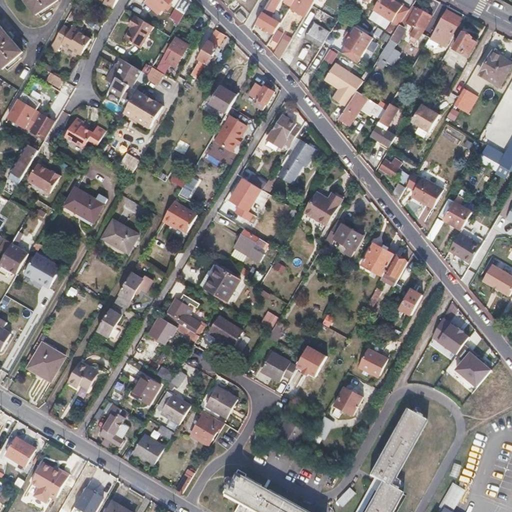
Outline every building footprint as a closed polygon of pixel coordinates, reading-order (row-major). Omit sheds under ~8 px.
[(25,0),(35,13),(55,0),(25,0)] [(151,0),(162,10),(171,0),(151,0)] [(190,1),(189,0),(179,0),(175,8),(184,13),(190,1)] [(269,0),(262,12),(255,24),(264,29),(276,8),(273,6),(276,0),(269,0)] [(314,0),(293,0),(290,6),(289,8),(304,17),(308,12),(314,0)] [(314,0),(308,12),(310,13),(311,11),(313,12),(320,0),(314,0)] [(393,0),(379,0),(373,10),(399,26),(401,24),(402,21),(410,10),(403,6),(404,4),(397,0),(396,0),(396,1),(393,0)] [(410,10),(402,21),(412,27),(409,33),(411,34),(410,36),(418,41),(432,17),(422,11),(412,6),(410,10)] [(262,12),(256,9),(249,20),(255,24),(262,12)] [(447,11),(438,27),(437,26),(430,39),(445,47),(453,34),(459,38),(466,25),(460,21),(461,20),(454,15),(447,11)] [(132,23),(130,27),(124,39),(140,48),(152,27),(134,16),(130,22),(132,23)] [(314,23),(304,17),(295,33),(305,38),(314,23)] [(74,23),(71,29),(63,42),(82,53),(92,37),(80,30),(81,28),(74,23)] [(319,26),(314,23),(305,38),(307,40),(309,36),(312,38),(319,26)] [(399,26),(393,36),(379,58),(385,61),(396,43),(397,44),(401,38),(404,39),(406,36),(403,34),(407,28),(401,24),(399,26)] [(71,29),(65,25),(57,38),(63,42),(71,29)] [(0,26),(0,67),(1,69),(21,52),(0,26)] [(323,27),(313,43),(321,47),(331,32),(323,27)] [(348,40),(346,39),(342,46),(345,47),(341,54),(357,63),(373,38),(355,28),(348,40)] [(215,30),(206,46),(198,59),(200,60),(191,75),(196,78),(205,63),(207,64),(224,35),(215,30)] [(469,35),(465,33),(456,49),(470,57),(478,44),(472,40),(474,38),(469,35)] [(187,45),(174,38),(165,54),(169,57),(166,62),(175,67),(187,45)] [(286,49),(280,45),(274,55),(279,60),(286,49)] [(511,62),(503,58),(493,52),(480,75),(500,87),(511,66),(511,62)] [(112,69),(106,79),(113,84),(109,91),(125,100),(129,94),(126,92),(130,85),(133,87),(142,71),(120,58),(115,66),(117,67),(115,71),(113,70),(112,69)] [(364,82),(335,63),(325,80),(339,89),(333,98),(347,107),(356,93),(364,82)] [(164,74),(152,67),(148,75),(145,79),(157,85),(164,74)] [(63,80),(51,72),(46,80),(59,88),(63,80)] [(0,91),(3,86),(16,94),(19,88),(0,77),(0,91)] [(258,84),(257,83),(250,94),(257,98),(256,99),(261,102),(266,105),(266,104),(274,92),(266,88),(268,85),(265,84),(264,87),(258,84)] [(407,95),(412,87),(404,83),(399,90),(407,95)] [(236,97),(220,87),(210,105),(226,114),(231,106),(236,97)] [(469,113),(478,97),(464,89),(455,105),(469,113)] [(147,96),(138,91),(125,114),(150,128),(164,105),(154,100),(147,96)] [(356,93),(347,107),(340,119),(351,126),(360,111),(371,117),(372,114),(380,119),(385,110),(356,93)] [(36,110),(18,100),(3,125),(21,135),(31,118),(36,110)] [(432,108),(424,103),(413,124),(430,133),(440,115),(430,110),(432,108)] [(387,112),(372,137),(382,143),(380,145),(389,150),(400,132),(396,130),(393,135),(386,132),(390,124),(398,110),(390,106),(387,112)] [(246,124),(230,115),(215,141),(231,151),(242,131),(246,124)] [(84,121),(76,116),(64,136),(84,147),(88,139),(97,145),(106,130),(97,125),(93,132),(86,127),(81,125),(83,123),(84,121)] [(275,127),(269,138),(268,140),(282,148),(285,143),(291,146),(294,141),(301,130),(295,126),(296,124),(282,116),(275,127)] [(36,121),(31,118),(21,135),(26,138),(36,121)] [(51,129),(36,121),(26,138),(40,147),(51,129)] [(511,142),(511,125),(509,124),(495,149),(505,154),(510,146),(511,142)] [(285,156),(289,159),(279,174),(292,182),(309,156),(313,158),(316,153),(294,141),(291,146),(285,156)] [(38,150),(27,143),(8,177),(18,183),(38,150)] [(511,146),(510,146),(505,154),(500,163),(511,169),(511,146)] [(127,152),(119,166),(132,173),(137,165),(140,160),(127,152)] [(386,160),(381,169),(406,185),(408,182),(406,181),(409,175),(398,168),(401,163),(396,159),(392,164),(386,160)] [(52,171),(38,163),(28,179),(50,192),(60,174),(52,169),(52,171)] [(189,178),(175,171),(171,179),(184,186),(189,178)] [(415,191),(423,178),(415,174),(408,186),(415,191)] [(252,176),(248,182),(262,191),(266,185),(252,176)] [(444,190),(423,178),(415,191),(412,197),(432,209),(444,190)] [(238,190),(234,197),(239,199),(230,214),(243,221),(248,213),(245,211),(257,191),(243,182),(238,190)] [(405,188),(401,186),(396,195),(400,197),(405,188)] [(105,204),(76,187),(65,206),(94,223),(105,204)] [(467,192),(462,189),(459,195),(464,198),(467,192)] [(328,200),(316,193),(304,212),(326,226),(342,200),(332,193),(331,195),(328,200)] [(511,213),(511,194),(500,215),(509,220),(511,213)] [(273,198),(269,204),(288,216),(292,210),(273,198)] [(454,202),(450,199),(440,216),(445,218),(454,202)] [(198,215),(175,201),(164,220),(172,225),(173,224),(188,233),(198,215)] [(472,212),(454,202),(445,218),(463,228),(472,212)] [(36,209),(34,212),(42,217),(45,213),(39,209),(39,210),(36,209)] [(139,234),(113,220),(103,238),(128,252),(139,234)] [(363,235),(338,221),(325,243),(330,246),(331,245),(333,240),(354,252),(363,235)] [(245,229),(240,237),(234,247),(247,255),(260,262),(264,255),(252,248),(254,246),(255,244),(267,251),(270,245),(245,229)] [(11,243),(0,236),(0,243),(1,245),(0,246),(0,250),(5,254),(11,243)] [(479,246),(465,238),(457,253),(464,257),(461,261),(468,265),(479,246)] [(11,243),(5,254),(0,261),(0,264),(16,274),(29,253),(11,243)] [(395,255),(375,244),(363,266),(383,277),(395,255)] [(247,255),(234,247),(230,254),(243,262),(247,255)] [(61,267),(36,253),(25,273),(43,284),(44,282),(50,286),(61,267)] [(408,263),(395,255),(383,277),(381,281),(395,288),(400,279),(407,266),(408,263)] [(255,269),(245,263),(240,273),(249,279),(255,269)] [(511,295),(511,275),(494,265),(485,282),(494,287),(500,291),(511,297),(511,295)] [(414,270),(407,266),(400,279),(407,283),(414,270)] [(241,281),(218,268),(212,278),(205,289),(228,303),(241,281)] [(143,277),(133,272),(100,328),(110,334),(127,304),(138,286),(146,291),(153,279),(145,274),(143,277)] [(382,291),(377,288),(363,313),(368,316),(382,291)] [(424,297),(412,290),(401,310),(413,317),(424,297)] [(172,308),(167,316),(180,324),(192,332),(201,337),(210,321),(196,312),(200,305),(184,296),(182,301),(183,301),(182,304),(176,301),(172,308)] [(267,311),(263,323),(273,326),(277,314),(267,311)] [(178,328),(160,317),(155,326),(150,335),(166,345),(172,335),(174,336),(177,330),(189,337),(192,332),(180,324),(178,328)] [(243,332),(221,318),(211,333),(233,348),(243,332)] [(331,323),(324,319),(320,327),(327,331),(331,323)] [(467,336),(449,321),(434,339),(453,353),(467,336)] [(0,326),(0,350),(1,351),(11,333),(3,328),(0,326)] [(66,357),(44,344),(32,365),(46,373),(44,377),(52,382),(66,357)] [(378,352),(371,348),(360,367),(367,371),(378,352)] [(297,367),(297,369),(315,379),(326,360),(307,349),(297,367)] [(489,369),(470,351),(455,368),(474,385),(489,369)] [(390,358),(378,352),(367,371),(379,377),(390,358)] [(297,367),(272,354),(262,372),(280,382),(283,378),(289,382),(290,380),(297,369),(297,367)] [(391,359),(390,358),(379,377),(380,378),(391,359)] [(99,371),(81,361),(69,380),(79,385),(81,382),(90,387),(99,371)] [(162,368),(157,376),(171,384),(172,382),(176,376),(162,368)] [(180,369),(176,376),(172,382),(180,387),(188,375),(180,369)] [(138,381),(139,382),(137,387),(132,394),(149,404),(160,386),(142,375),(138,381)] [(238,400),(218,388),(207,407),(228,419),(238,400)] [(363,398),(345,389),(336,406),(353,416),(363,398)] [(192,405),(174,394),(162,413),(181,424),(192,405)] [(108,413),(112,416),(101,436),(106,439),(103,444),(110,448),(112,443),(120,447),(124,440),(115,435),(125,418),(119,414),(121,410),(113,405),(108,413)] [(389,511),(400,493),(394,490),(395,488),(391,486),(390,487),(387,486),(392,477),(423,421),(417,418),(418,416),(415,414),(414,416),(404,410),(368,475),(379,481),(361,511),(302,511),(234,474),(227,485),(226,485),(223,488),(225,489),(222,493),(224,494),(223,496),(239,505),(235,511),(389,511)] [(201,414),(203,415),(192,434),(209,444),(217,431),(220,433),(225,424),(203,411),(201,414)] [(309,413),(306,420),(319,427),(322,421),(309,413)] [(322,421),(319,427),(312,440),(319,444),(331,422),(323,418),(322,421)] [(304,433),(286,422),(274,440),(293,452),(304,433)] [(162,425),(158,432),(171,440),(175,433),(162,425)] [(167,447),(146,436),(135,455),(155,467),(167,447)] [(35,448),(16,438),(5,455),(24,466),(35,448)] [(263,442),(256,438),(250,447),(257,451),(263,442)] [(53,469),(43,464),(31,485),(38,489),(33,497),(45,504),(50,496),(56,499),(58,497),(68,479),(70,475),(63,471),(62,474),(53,469)] [(193,477),(186,473),(176,490),(183,494),(193,477)] [(85,488),(68,479),(58,497),(74,507),(85,488)] [(467,487),(455,481),(441,504),(453,511),(467,487)] [(95,511),(103,499),(85,488),(74,507),(83,511),(95,511)] [(128,511),(111,501),(105,511),(128,511)]
